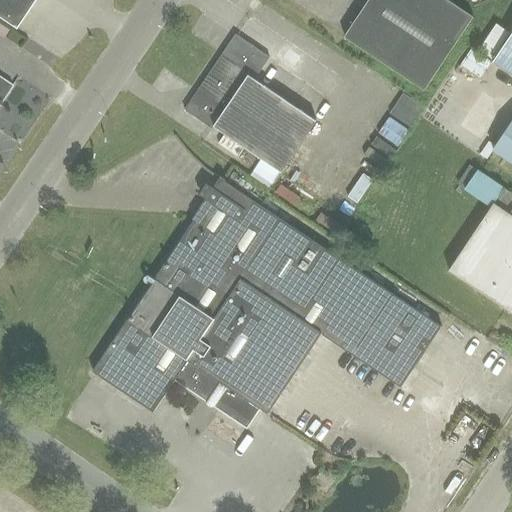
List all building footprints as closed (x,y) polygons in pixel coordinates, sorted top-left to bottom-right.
[(0,0),(0,20),(16,31),(36,0),(0,0)] [(425,91),(474,17),(447,0),(369,0),(344,37),(425,91)] [(510,33),(497,24),(480,50),(492,59),(510,33)] [(511,33),(493,62),(511,74),(511,33)] [(282,173),(317,121),(255,79),(256,77),(255,77),(269,57),(236,35),(185,110),(213,129),(214,127),(282,173)] [(0,107),(13,88),(0,78),(0,107)] [(404,92),(389,115),(411,129),(425,106),(404,92)] [(389,118),(378,134),(398,147),(409,131),(389,118)] [(511,165),(511,122),(492,152),(511,165)] [(377,137),(372,144),(391,158),(396,151),(377,137)] [(369,146),(364,154),(383,168),(389,161),(369,146)] [(466,189),(478,172),(470,166),(458,184),(466,189)] [(478,172),(466,189),(492,207),(494,203),(504,189),(478,172)] [(154,413),(175,380),(247,428),(260,408),(268,414),(322,334),(401,388),(442,327),(222,180),(93,372),(154,413)] [(511,194),(504,189),(494,203),(504,210),(511,199),(511,194)] [(511,313),(511,215),(504,210),(494,203),(492,207),(449,271),(511,313)] [(322,493),(332,479),(319,470),(310,484),(322,493)]
